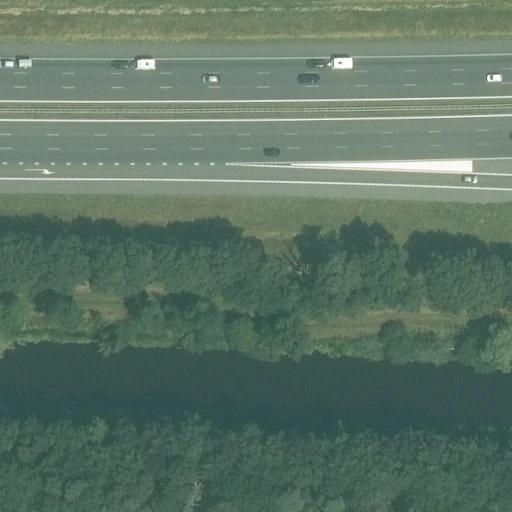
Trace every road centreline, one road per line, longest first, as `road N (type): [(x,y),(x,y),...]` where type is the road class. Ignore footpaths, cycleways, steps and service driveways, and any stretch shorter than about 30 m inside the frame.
road 1 (motorway): [(511,75),(0,80)]
road 2 (motorway): [(197,142),(329,174),(511,182)]
road 3 (motorway): [(197,142),(511,135)]
road 4 (motorway): [(0,140),(197,142)]
